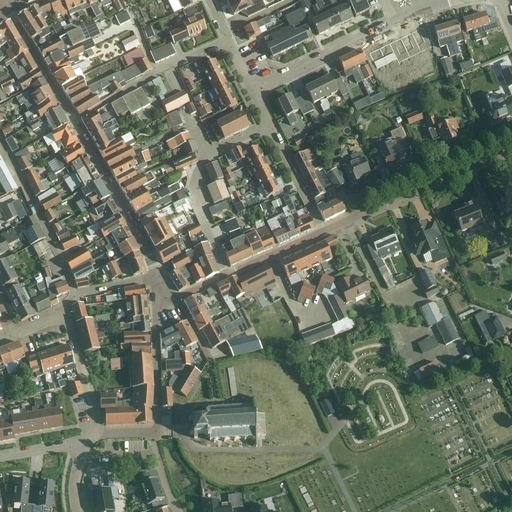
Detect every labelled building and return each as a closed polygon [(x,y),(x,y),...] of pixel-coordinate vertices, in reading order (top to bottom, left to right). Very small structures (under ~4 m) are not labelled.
[(53,0),(48,2),(53,11),(56,16),(67,11),(61,0),(53,0)] [(76,0),(61,0),(67,11),(68,12),(76,9),(79,17),(83,15),(82,12),(76,0)] [(76,0),(82,12),(91,8),(86,0),(76,0)] [(99,0),(86,0),(91,8),(96,18),(97,21),(99,20),(101,23),(104,22),(101,15),(95,3),(99,1),(100,1),(99,0)] [(99,0),(100,1),(99,1),(100,3),(101,3),(103,8),(111,4),(109,0),(99,0)] [(119,12),(122,10),(117,0),(114,2),(119,12)] [(117,0),(123,10),(126,9),(121,0),(117,0)] [(172,0),(178,12),(195,4),(193,0),(172,0)] [(247,0),(237,0),(228,4),(233,16),(244,11),(248,18),(266,10),(261,0),(253,0),(249,2),(247,0)] [(281,10),(297,1),(296,0),(285,0),(278,4),(281,10)] [(321,0),(314,0),(317,5),(329,31),(331,30),(333,29),(341,25),(334,11),(328,14),(322,3),(323,2),(321,0)] [(328,0),(334,11),(341,25),(353,20),(346,5),(339,8),(335,0),(328,0)] [(365,0),(346,0),(355,18),(369,12),(365,2),(366,1),(365,0)] [(48,2),(37,8),(37,7),(28,11),(39,32),(46,28),(47,28),(42,20),(48,18),(46,14),(53,11),(48,2)] [(318,36),(327,32),(329,31),(317,5),(312,8),(318,19),(311,22),(318,36)] [(301,45),(312,39),(306,28),(309,27),(301,10),(285,17),(289,27),(292,26),(301,45)] [(39,32),(28,11),(27,12),(17,18),(30,40),(38,36),(40,39),(50,34),(46,28),(39,32)] [(119,26),(131,21),(126,12),(115,16),(119,26)] [(484,14),(474,18),(481,41),(486,39),(482,28),(488,26),(489,26),(487,21),(488,21),(487,19),(485,14),(484,14)] [(174,44),(205,31),(199,17),(183,24),(185,28),(170,35),(174,44)] [(463,21),(462,21),(464,26),(463,26),(464,28),(466,33),(467,33),(466,33),(472,31),(476,42),(478,42),(481,41),(474,18),(463,21)] [(243,30),(249,41),(260,35),(258,30),(270,25),(267,19),(243,30)] [(81,28),(79,30),(77,31),(74,24),(62,29),(58,21),(52,25),(56,32),(63,29),(66,36),(59,39),(38,51),(43,61),(49,70),(62,64),(61,62),(65,60),(66,62),(76,57),(91,50),(95,49),(91,40),(89,36),(99,32),(95,23),(81,28)] [(6,45),(8,47),(20,40),(10,22),(0,27),(0,33),(4,40),(0,42),(0,44),(2,48),(3,47),(3,46),(6,45)] [(456,23),(445,26),(454,53),(454,56),(459,54),(458,52),(454,37),(460,35),(459,29),(459,28),(458,28),(456,22),(456,23)] [(267,46),(271,56),(271,57),(272,58),(273,58),(278,60),(279,55),(301,45),(292,26),(289,27),(264,39),(267,46)] [(434,29),(434,30),(435,35),(435,37),(436,37),(437,42),(440,49),(446,47),(449,57),(454,56),(454,53),(445,26),(434,30),(434,29)] [(411,33),(421,53),(432,47),(423,28),(411,33)] [(411,33),(400,39),(410,58),(421,53),(411,33)] [(139,46),(135,37),(122,43),(126,52),(139,46)] [(398,64),(410,58),(400,39),(389,44),(397,60),(398,64)] [(27,51),(26,50),(20,40),(8,47),(6,49),(8,51),(5,53),(9,59),(4,62),(6,64),(27,52),(27,51)] [(166,46),(171,58),(176,55),(171,44),(166,46)] [(389,44),(379,49),(387,65),(397,60),(389,44)] [(161,48),(166,60),(171,58),(166,46),(161,48)] [(161,62),(166,60),(161,48),(156,50),(161,62)] [(128,67),(144,59),(140,49),(123,57),(128,67)] [(377,70),(387,65),(379,49),(371,53),(369,54),(377,70)] [(156,50),(150,53),(151,54),(155,63),(154,63),(155,64),(161,62),(156,50)] [(359,51),(349,56),(354,67),(357,73),(361,82),(372,77),(359,51)] [(27,52),(6,64),(5,65),(6,67),(9,66),(18,82),(27,77),(38,71),(37,70),(35,71),(26,53),(27,52)] [(349,56),(338,61),(346,78),(352,75),(357,84),(361,82),(357,73),(354,67),(349,56)] [(53,76),(61,88),(76,81),(82,78),(85,77),(84,76),(81,77),(76,80),(72,73),(80,69),(81,70),(90,66),(88,61),(71,68),(69,64),(74,62),(75,64),(79,62),(76,57),(66,62),(65,60),(61,62),(62,64),(49,70),(53,77),(53,76)] [(152,71),(147,62),(146,60),(137,65),(143,75),(152,71)] [(198,75),(204,72),(207,78),(220,72),(215,60),(202,67),(200,63),(194,66),(198,75)] [(441,62),(445,76),(452,74),(447,60),(441,62)] [(143,75),(137,65),(131,68),(137,79),(143,75)] [(131,68),(126,71),(131,81),(137,79),(131,68)] [(507,89),(511,86),(511,69),(501,74),(507,89)] [(21,90),(22,92),(31,87),(31,86),(43,79),(38,71),(27,77),(18,82),(17,82),(18,83),(13,85),(16,91),(21,90)] [(131,81),(126,71),(120,73),(125,84),(131,81)] [(220,72),(207,78),(212,89),(226,83),(220,72)] [(121,89),(126,86),(125,84),(120,73),(107,79),(97,84),(82,91),(68,99),(73,107),(101,92),(102,92),(109,87),(118,83),(121,89)] [(162,77),(168,93),(176,89),(170,74),(162,77)] [(86,79),(85,77),(82,78),(76,81),(61,88),(67,98),(87,88),(82,80),(86,79)] [(200,91),(205,88),(199,77),(194,79),(200,91)] [(317,83),(325,99),(337,93),(329,77),(317,83)] [(14,84),(11,78),(0,83),(0,88),(2,91),(14,84)] [(16,98),(18,101),(29,94),(31,97),(47,88),(43,79),(31,86),(31,87),(34,90),(29,93),(28,92),(23,95),(16,98)] [(153,82),(152,83),(159,97),(166,94),(160,79),(159,79),(153,82)] [(340,79),(335,82),(343,97),(348,94),(340,79)] [(109,87),(113,95),(120,91),(121,90),(121,89),(118,83),(109,87)] [(151,83),(142,88),(147,96),(155,91),(151,83)] [(226,83),(212,89),(218,101),(231,94),(226,83)] [(325,99),(317,83),(305,89),(313,104),(320,101),(321,105),(320,106),(323,113),(330,109),(325,99)] [(24,104),(29,112),(42,105),(43,108),(55,101),(53,98),(47,88),(31,97),(29,94),(18,101),(21,106),(24,104)] [(149,105),(141,89),(132,94),(141,110),(149,105)] [(78,116),(99,103),(97,98),(103,95),(102,92),(101,92),(73,107),(78,116)] [(167,114),(189,103),(184,92),(162,104),(167,114)] [(489,96),(487,93),(478,97),(485,111),(486,111),(492,126),(499,123),(498,121),(504,118),(505,119),(511,116),(511,117),(511,98),(511,97),(511,98),(507,100),(506,98),(501,96),(496,98),(490,96),(489,96)] [(132,94),(122,99),(129,111),(131,115),(141,110),(132,94)] [(221,113),(223,112),(237,105),(231,94),(218,101),(221,107),(219,108),(221,113)] [(290,96),(278,102),(286,118),(290,126),(296,123),(292,115),(298,112),(290,96)] [(301,99),(308,114),(314,111),(306,96),(301,99)] [(129,111),(122,99),(111,105),(118,118),(129,111)] [(308,114),(301,99),(296,101),(303,116),(308,114)] [(29,112),(24,115),(27,119),(30,117),(33,123),(40,119),(59,108),(55,101),(43,108),(42,105),(29,112)] [(196,113),(192,104),(187,106),(191,115),(196,113)] [(204,107),(198,110),(202,117),(211,113),(207,106),(204,107)] [(47,121),(53,132),(53,133),(68,125),(59,108),(40,119),(29,125),(33,131),(41,127),(40,125),(47,121)] [(83,120),(81,121),(86,129),(99,122),(101,124),(111,118),(109,116),(113,114),(111,111),(108,113),(102,116),(99,118),(95,113),(89,117),(84,120),(83,120)] [(151,119),(148,111),(137,116),(141,124),(151,119)] [(167,131),(182,125),(177,112),(162,118),(167,131)] [(240,113),(211,127),(219,143),(248,129),(240,113)] [(406,118),(409,125),(422,120),(419,113),(406,118)] [(440,139),(438,135),(440,134),(444,145),(445,144),(447,145),(450,144),(450,142),(458,139),(454,128),(457,127),(454,120),(437,128),(432,116),(425,119),(430,130),(428,131),(432,142),(440,139)] [(207,120),(201,123),(204,131),(211,127),(207,120)] [(99,122),(86,129),(92,139),(100,135),(109,131),(109,130),(113,128),(114,127),(116,126),(114,121),(111,123),(104,127),(104,128),(103,129),(101,124),(99,122)] [(0,130),(5,138),(17,130),(13,122),(0,130)] [(53,132),(50,134),(55,144),(51,146),(55,154),(55,155),(60,152),(58,149),(62,146),(64,150),(77,142),(74,136),(68,125),(53,133),(53,132)] [(92,139),(98,151),(115,143),(114,142),(110,134),(119,130),(116,126),(114,127),(113,128),(109,130),(109,131),(100,135),(92,139)] [(133,132),(137,139),(145,135),(141,128),(133,132)] [(383,143),(377,146),(379,149),(387,167),(394,164),(395,166),(406,161),(398,141),(405,138),(401,129),(390,134),(393,139),(383,143)] [(188,134),(172,141),(176,149),(182,147),(182,146),(191,142),(188,134)] [(307,142),(304,137),(294,142),(296,148),(307,142)] [(115,143),(98,151),(103,160),(130,148),(130,147),(136,144),(134,140),(123,145),(120,139),(114,142),(115,143)] [(186,158),(197,152),(193,141),(191,142),(182,146),(182,147),(186,157),(186,158)] [(66,153),(54,160),(61,171),(65,169),(65,168),(71,164),(85,156),(77,142),(64,150),(66,153)] [(246,158),(250,165),(263,159),(257,147),(240,156),(237,150),(230,154),(235,164),(246,158)] [(136,157),(135,157),(130,148),(103,160),(104,161),(109,170),(136,157)] [(311,149),(293,158),(299,168),(311,163),(313,161),(317,159),(311,149)] [(182,169),(198,162),(195,154),(198,153),(197,152),(186,158),(186,157),(164,166),(168,175),(182,169)] [(354,163),(344,168),(351,185),(352,184),(355,185),(359,184),(359,181),(359,180),(369,175),(360,153),(352,157),(354,163)] [(29,155),(17,162),(23,172),(35,165),(29,155)] [(109,170),(114,179),(145,164),(141,155),(135,157),(136,157),(109,170)] [(85,157),(85,156),(71,164),(65,168),(65,169),(70,177),(71,178),(90,165),(85,157)] [(250,165),(255,176),(268,170),(263,159),(250,165)] [(212,183),(223,179),(217,163),(205,168),(212,183)] [(311,163),(299,168),(304,179),(323,169),(321,167),(315,170),(311,163)] [(145,164),(114,179),(120,188),(138,179),(135,173),(147,167),(145,164)] [(83,186),(85,189),(85,190),(99,181),(90,165),(71,178),(70,177),(64,181),(72,193),(83,186)] [(186,178),(182,169),(168,175),(171,184),(186,178)] [(323,169),(304,179),(315,199),(323,195),(326,194),(329,193),(328,192),(335,189),(332,184),(326,187),(319,174),(324,172),(323,169)] [(0,174),(0,182),(11,177),(7,170),(0,174)] [(261,187),(274,181),(268,170),(255,176),(261,187)] [(335,189),(336,190),(345,185),(336,170),(327,175),(332,184),(335,189)] [(29,174),(26,179),(31,188),(36,198),(53,186),(51,183),(49,178),(40,183),(34,171),(29,174)] [(120,189),(125,197),(148,185),(155,181),(151,173),(138,179),(120,188),(120,189)] [(237,185),(231,174),(225,177),(231,188),(237,185)] [(54,175),(49,178),(51,183),(57,180),(55,175),(54,175)] [(14,183),(11,177),(0,182),(0,183),(3,189),(14,183)] [(99,181),(85,190),(85,189),(81,191),(85,198),(82,200),(88,210),(92,208),(109,198),(104,188),(99,181)] [(148,185),(125,197),(136,215),(152,204),(168,197),(180,191),(178,184),(171,186),(171,187),(150,197),(146,189),(157,184),(156,181),(155,181),(148,185)] [(280,192),(274,181),(261,187),(266,199),(280,192)] [(207,188),(214,205),(229,199),(222,182),(207,188)] [(18,190),(18,189),(14,183),(3,189),(6,195),(18,190)] [(248,188),(242,191),(247,201),(253,197),(248,188)] [(37,199),(45,212),(45,213),(61,203),(53,189),(37,199)] [(328,192),(329,193),(331,197),(332,196),(334,201),(328,204),(335,217),(345,212),(338,199),(340,198),(338,193),(337,193),(336,190),(335,189),(328,192)] [(184,190),(172,196),(175,201),(186,196),(184,190)] [(323,195),(315,199),(313,200),(316,204),(325,199),(323,195)] [(155,209),(163,204),(164,206),(171,203),(168,197),(152,204),(136,215),(140,223),(140,222),(140,223),(155,214),(157,213),(155,209)] [(288,197),(282,199),(287,208),(287,209),(289,215),(299,236),(315,229),(309,217),(308,214),(298,219),(295,212),(288,197)] [(95,219),(98,224),(105,221),(109,219),(110,221),(119,216),(118,215),(110,198),(109,198),(92,208),(97,218),(95,219)] [(175,210),(186,205),(184,200),(173,205),(175,210)] [(19,201),(12,204),(16,211),(18,217),(20,220),(26,217),(19,201)] [(279,201),(271,204),(274,209),(281,206),(279,201)] [(335,217),(328,204),(324,206),(323,203),(317,206),(324,222),(335,217)] [(466,210),(454,215),(461,233),(469,230),(470,233),(477,230),(480,236),(493,231),(487,217),(480,220),(473,203),(465,207),(466,210)] [(12,204),(1,210),(7,223),(18,217),(16,211),(12,204)] [(218,206),(208,210),(211,216),(220,212),(218,206)] [(61,208),(53,210),(57,221),(64,218),(61,208)] [(275,247),(299,236),(289,215),(287,209),(282,211),(285,217),(285,216),(287,220),(280,223),(278,218),(267,223),(271,232),(268,233),(275,247)] [(51,212),(46,215),(44,216),(48,223),(55,219),(51,212)] [(154,249),(172,239),(173,238),(163,220),(158,222),(155,214),(140,223),(154,249)] [(107,236),(125,226),(119,217),(119,216),(110,221),(109,219),(105,221),(98,224),(99,224),(87,230),(90,236),(100,231),(104,238),(107,236)] [(235,219),(224,224),(229,234),(240,230),(235,219)] [(411,229),(410,229),(415,240),(412,242),(411,246),(414,254),(417,256),(421,254),(422,257),(426,265),(434,261),(435,264),(445,259),(439,246),(442,245),(444,247),(434,223),(426,226),(425,223),(418,226),(416,225),(412,226),(411,229)] [(56,225),(52,228),(56,235),(61,232),(56,225)] [(45,239),(38,226),(24,233),(31,246),(45,239)] [(107,236),(104,238),(109,246),(105,248),(108,253),(118,247),(132,239),(125,227),(125,226),(107,236)] [(202,238),(197,227),(188,233),(191,242),(202,238)] [(263,252),(275,247),(268,233),(266,228),(257,232),(256,230),(254,231),(255,233),(263,252)] [(373,244),(367,247),(373,262),(380,259),(378,253),(398,245),(390,228),(382,232),(383,234),(371,239),(373,244)] [(56,235),(60,243),(70,238),(66,230),(56,235)] [(243,238),(252,258),(263,252),(255,233),(254,233),(253,230),(242,235),(243,238)] [(0,255),(9,251),(6,246),(17,240),(12,231),(1,236),(2,239),(0,239),(0,255)] [(502,234),(495,237),(500,249),(507,245),(502,234)] [(60,243),(64,251),(78,243),(75,236),(60,243)] [(334,237),(324,242),(330,255),(332,259),(334,258),(336,257),(334,253),(341,249),(335,237),(334,237)] [(230,268),(252,258),(243,238),(221,248),(230,268)] [(114,261),(116,260),(138,250),(132,239),(118,247),(120,251),(116,254),(117,256),(113,259),(114,261)] [(179,254),(172,239),(154,249),(155,249),(155,250),(163,264),(173,258),(172,256),(175,255),(175,256),(179,254)] [(332,259),(330,255),(324,242),(324,243),(313,248),(320,265),(324,272),(329,270),(326,263),(332,260),(332,259)] [(198,260),(206,279),(219,273),(212,255),(207,243),(194,249),(198,260)] [(309,270),(320,265),(313,248),(302,253),(309,270)] [(85,250),(65,262),(71,271),(91,259),(88,255),(85,250)] [(138,250),(124,256),(125,257),(133,277),(146,272),(141,260),(142,259),(139,252),(138,250)] [(291,258),(298,275),(309,270),(302,253),(291,258)] [(505,260),(503,254),(490,259),(492,266),(505,260)] [(0,262),(0,282),(5,293),(6,293),(6,292),(19,286),(20,285),(8,262),(14,259),(12,256),(0,262)] [(185,256),(171,263),(175,271),(190,264),(185,256)] [(298,275),(291,258),(280,262),(287,280),(298,275)] [(191,276),(195,284),(206,279),(198,260),(193,262),(195,266),(188,270),(190,273),(191,276)] [(94,261),(70,274),(71,274),(75,281),(86,276),(95,272),(92,267),(96,265),(94,261)] [(105,267),(101,269),(104,275),(108,273),(111,280),(121,275),(115,262),(105,267)] [(55,278),(61,276),(57,265),(52,267),(55,278)] [(227,282),(234,295),(236,300),(244,296),(245,298),(250,296),(251,296),(275,284),(267,266),(237,281),(235,278),(227,282)] [(439,266),(429,270),(435,286),(445,282),(439,266)] [(178,292),(189,287),(185,280),(191,276),(190,273),(188,274),(184,267),(169,276),(178,292)] [(395,287),(384,267),(378,270),(388,290),(395,287)] [(58,304),(58,303),(56,298),(69,293),(63,278),(51,283),(49,278),(47,270),(42,271),(45,279),(45,281),(45,282),(47,289),(50,299),(48,300),(51,307),(58,304)] [(420,276),(419,276),(426,291),(436,287),(430,274),(421,278),(420,276)] [(75,281),(74,282),(77,290),(89,287),(87,279),(86,276),(75,281)] [(324,290),(322,296),(325,297),(327,302),(328,301),(339,296),(333,284),(334,280),(328,278),(326,284),(324,290)] [(351,284),(349,279),(337,284),(347,304),(370,292),(363,278),(351,284)] [(45,282),(38,285),(40,289),(41,292),(47,289),(45,282)] [(234,295),(227,282),(216,287),(222,299),(231,315),(236,312),(229,301),(227,298),(234,295)] [(326,284),(320,282),(316,293),(322,296),(324,290),(326,284)] [(303,304),(305,298),(307,292),(309,286),(304,284),(297,302),(303,304)] [(21,290),(19,286),(6,292),(6,293),(11,302),(24,296),(26,295),(23,289),(21,290)] [(305,298),(311,300),(315,289),(309,286),(307,292),(305,298)] [(146,297),(145,287),(118,291),(118,296),(106,298),(107,303),(119,301),(146,297)] [(436,288),(426,292),(424,293),(427,299),(439,294),(436,288)] [(38,313),(51,307),(48,300),(45,295),(32,301),(38,313)] [(198,295),(184,303),(189,313),(205,305),(212,302),(209,296),(201,300),(198,295)] [(24,296),(11,302),(16,312),(29,306),(31,305),(28,299),(26,300),(24,296)] [(339,296),(328,301),(327,302),(330,307),(341,301),(339,296)] [(126,313),(127,320),(148,318),(146,298),(125,301),(125,306),(118,307),(119,314),(126,313)] [(486,303),(492,319),(498,317),(491,300),(486,303)] [(333,312),(344,307),(341,301),(330,307),(333,312)] [(420,310),(429,329),(437,325),(447,346),(459,340),(449,319),(445,321),(436,302),(420,310)] [(83,309),(82,304),(72,306),(76,323),(88,320),(85,308),(83,309)] [(205,305),(189,313),(193,321),(208,313),(205,305)] [(16,312),(20,322),(34,316),(36,315),(33,309),(31,310),(29,306),(16,312)] [(333,312),(335,318),(347,312),(344,307),(333,312)] [(212,311),(208,313),(193,321),(199,332),(202,330),(212,325),(209,319),(214,317),(215,317),(221,314),(216,308),(211,311),(212,311)] [(212,325),(202,330),(212,350),(226,343),(233,358),(262,351),(252,330),(242,310),(212,325)] [(338,323),(349,317),(347,312),(335,318),(338,323)] [(338,323),(331,326),(335,336),(355,329),(349,317),(338,323)] [(123,326),(149,323),(148,318),(127,320),(127,323),(119,324),(120,330),(124,330),(123,326)] [(91,319),(76,323),(84,354),(93,351),(99,350),(91,319)] [(484,324),(489,333),(492,340),(504,335),(500,327),(496,319),(484,324)] [(123,326),(124,330),(132,328),(133,335),(150,334),(149,323),(123,326)] [(186,323),(174,328),(182,342),(177,345),(180,351),(181,354),(188,353),(190,352),(189,347),(197,343),(186,323)] [(330,325),(324,327),(329,339),(335,336),(331,326),(330,325)] [(329,339),(324,327),(319,329),(323,341),(329,339)] [(174,328),(160,335),(161,352),(177,344),(177,345),(182,342),(174,328)] [(319,329),(313,331),(317,343),(323,341),(319,329)] [(317,343),(313,331),(307,333),(311,345),(317,343)] [(311,345),(307,333),(301,335),(306,347),(311,345)] [(150,334),(133,335),(116,336),(116,346),(120,345),(131,345),(151,344),(150,334)] [(417,345),(422,355),(439,347),(433,337),(417,345)] [(25,359),(19,343),(7,348),(17,372),(25,369),(24,366),(27,365),(24,359),(25,359)] [(131,345),(120,345),(120,350),(131,350),(131,356),(151,355),(151,344),(131,345)] [(64,368),(65,373),(76,370),(68,346),(58,349),(64,368)] [(17,372),(7,348),(0,350),(0,358),(3,367),(6,366),(10,375),(17,372)] [(58,349),(48,352),(54,372),(64,368),(58,349)] [(37,356),(43,375),(54,372),(48,352),(40,355),(37,356)] [(188,353),(181,354),(182,361),(182,367),(188,366),(189,366),(188,353)] [(43,375),(37,356),(26,359),(29,367),(30,372),(29,373),(29,375),(35,373),(37,378),(44,376),(43,375)] [(153,387),(151,356),(131,358),(133,389),(153,387)] [(183,371),(182,367),(182,361),(166,362),(166,372),(183,371)] [(439,372),(435,363),(418,371),(423,380),(439,372)] [(175,389),(174,391),(186,398),(190,391),(197,380),(201,374),(188,366),(175,389)] [(83,395),(79,383),(69,386),(73,398),(83,395)] [(133,403),(133,408),(151,407),(152,407),(153,387),(133,389),(133,400),(133,403)] [(175,389),(162,389),(163,408),(172,407),(171,394),(173,393),(173,390),(173,389),(174,389),(175,389)] [(115,395),(99,398),(101,410),(117,407),(118,408),(124,408),(133,408),(133,403),(133,400),(123,402),(116,403),(115,395)] [(256,437),(261,437),(266,436),(264,415),(257,415),(257,414),(254,414),(253,398),(252,398),(252,400),(250,400),(250,401),(252,401),(252,407),(243,408),(243,406),(242,406),(242,408),(233,408),(233,406),(232,407),(232,408),(223,409),(223,407),(222,407),(222,409),(213,410),(213,408),(211,408),(212,410),(208,410),(208,413),(206,413),(206,417),(196,418),(196,414),(193,414),(193,418),(189,419),(189,422),(193,422),(194,432),(190,432),(190,435),(194,435),(194,439),(197,439),(197,435),(205,434),(205,435),(206,436),(207,436),(208,438),(210,438),(210,442),(214,441),(214,443),(215,443),(215,441),(224,441),(224,442),(225,442),(225,440),(234,440),(234,442),(235,442),(235,440),(244,439),(244,441),(246,441),(245,439),(252,439),(251,440),(252,441),(254,442),(255,441),(255,445),(253,446),(253,447),(255,447),(255,448),(257,448),(256,439),(256,437)] [(327,401),(320,404),(327,418),(334,414),(327,401)] [(62,409),(61,404),(56,404),(57,409),(50,411),(47,411),(50,430),(63,427),(59,409),(62,409)] [(35,413),(38,432),(50,430),(47,411),(50,411),(49,406),(44,407),(45,411),(38,413),(35,413)] [(138,425),(152,424),(151,407),(133,408),(105,410),(106,426),(138,425)] [(23,415),(26,434),(38,432),(35,413),(38,413),(37,408),(32,409),(33,413),(26,415),(23,415)] [(20,416),(14,417),(11,417),(14,436),(26,434),(23,415),(26,415),(25,410),(20,411),(20,416)] [(9,422),(2,423),(0,423),(0,427),(2,442),(15,440),(14,436),(11,417),(14,417),(13,412),(8,413),(9,422)] [(90,478),(93,492),(91,493),(94,511),(114,511),(113,501),(118,500),(116,488),(113,488),(111,477),(106,478),(106,476),(101,476),(101,474),(95,475),(95,478),(90,478)] [(148,475),(133,480),(137,492),(142,490),(145,498),(143,499),(145,504),(147,504),(148,506),(152,504),(154,511),(166,507),(164,500),(157,479),(150,482),(148,475)] [(20,511),(31,511),(32,506),(26,506),(29,482),(16,480),(14,505),(22,506),(20,511)] [(38,507),(32,506),(31,511),(42,511),(43,508),(51,509),(54,484),(51,484),(50,482),(45,481),(44,483),(41,483),(38,507)] [(219,502),(202,504),(203,511),(230,511),(230,509),(236,508),(235,496),(228,497),(229,505),(219,506),(219,502)]
